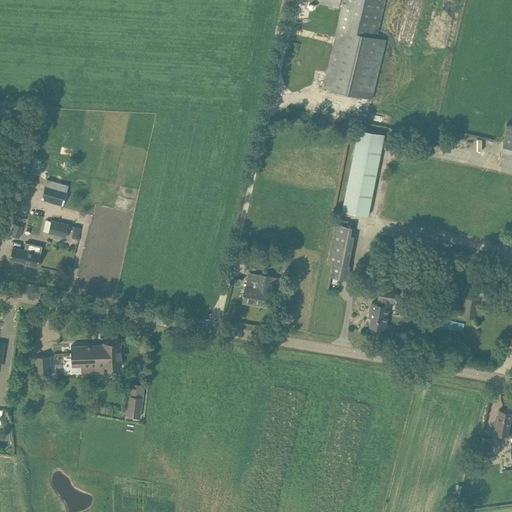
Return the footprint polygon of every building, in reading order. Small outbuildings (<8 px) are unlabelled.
[(340,0),(307,0),(329,5),(328,8),(334,9),(335,6),(338,7),(340,0)] [(343,0),(337,28),(376,37),(385,0),(343,0)] [(386,39),(376,37),(337,28),(323,87),(372,98),(386,39)] [(511,166),(511,125),(506,124),(498,163),(511,166)] [(368,216),(385,134),(359,129),(342,211),(368,216)] [(64,206),(68,191),(60,188),(61,184),(55,182),(54,187),(46,184),(41,200),(64,206)] [(337,218),(336,223),(328,262),(334,263),(331,276),(347,279),(350,266),(348,265),(354,236),(350,235),(352,226),(347,225),(348,220),(337,218)] [(70,224),(52,220),(48,233),(67,238),(70,224)] [(16,224),(12,235),(19,238),(23,226),(16,224)] [(38,266),(40,257),(43,247),(26,243),(24,251),(12,248),(10,258),(29,263),(29,264),(38,266)] [(272,276),(258,274),(248,272),(244,294),(243,294),(243,296),(244,296),(243,302),(244,301),(256,303),(256,304),(267,306),(270,290),(272,276)] [(372,311),(371,317),(370,325),(385,328),(390,302),(394,302),(396,289),(376,285),(374,298),(378,299),(377,303),(372,302),(370,311),(372,311)] [(479,296),(464,294),(461,316),(476,319),(479,296)] [(97,364),(92,364),(92,365),(104,365),(104,367),(121,366),(120,341),(103,342),(103,344),(96,344),(97,364)] [(96,344),(71,345),(72,366),(92,365),(92,364),(97,364),(96,344)] [(37,376),(51,376),(50,356),(36,356),(37,376)] [(129,394),(127,415),(141,416),(143,396),(129,394)] [(58,398),(54,403),(61,408),(65,403),(58,398)] [(493,433),(507,435),(511,412),(499,409),(497,416),(496,416),(493,433)] [(8,422),(2,422),(4,444),(10,443),(8,422)] [(493,438),(482,437),(479,456),(490,458),(493,438)]
